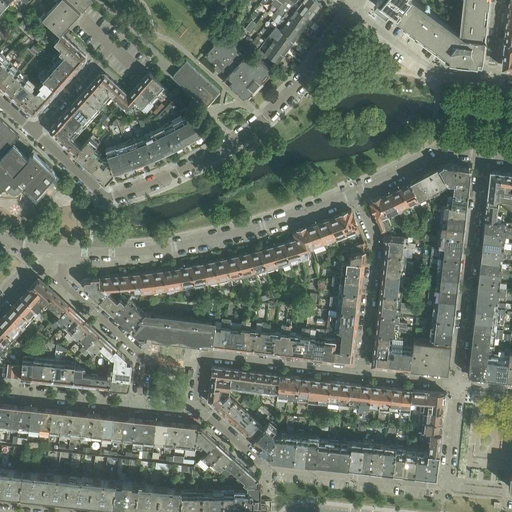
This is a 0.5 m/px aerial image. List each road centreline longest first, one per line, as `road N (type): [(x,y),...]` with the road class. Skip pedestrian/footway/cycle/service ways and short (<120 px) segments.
road 1 (residential): [(103,197),(157,181),(233,141),(290,92),(353,10)]
road 2 (residential): [(98,253),(233,235),(355,194)]
road 3 (residential): [(482,153),(456,384)]
road 4 (residential): [(196,410),(202,359),(210,355),(362,373)]
road 5 (residential): [(63,250),(58,278),(142,354),(139,404)]
road 6 (residential): [(261,463),(445,486)]
road 7 (residential): [(362,373),(376,244),(355,194)]
road 8 (residential): [(490,80),(441,73),(353,10)]
road 9 (residential): [(0,390),(139,404)]
road 10 (residential): [(355,194),(442,148),(482,153)]
